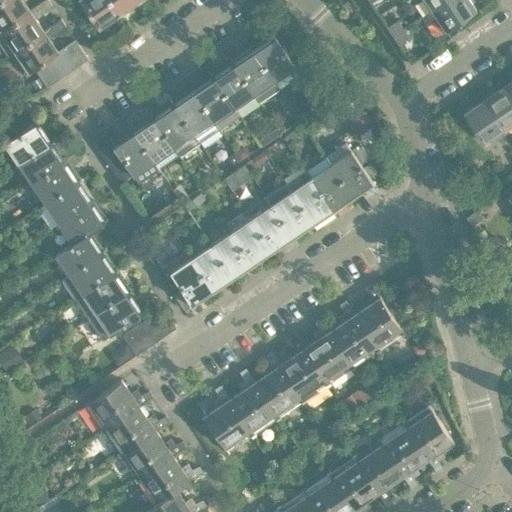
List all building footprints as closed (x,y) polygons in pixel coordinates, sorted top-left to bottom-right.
[(43,29),(36,18),(52,4),(48,0),(41,0),(30,8),(30,9),(1,29),(0,29),(0,43),(7,54),(15,50),(44,30),(44,29),(43,29)] [(29,8),(23,0),(0,0),(0,27),(1,29),(30,9),(30,8),(29,8)] [(120,12),(112,0),(80,0),(98,26),(120,12)] [(137,0),(112,0),(120,12),(137,0)] [(422,0),(430,11),(433,9),(432,7),(443,0),(422,0)] [(469,0),(443,0),(432,7),(433,9),(438,17),(435,19),(443,31),(476,9),(469,0)] [(57,50),(49,38),(66,25),(61,17),(44,29),(44,30),(15,50),(29,70),(34,67),(46,59),(55,53),(59,51),(58,49),(57,50)] [(387,27),(392,34),(403,27),(397,19),(387,27)] [(403,27),(392,34),(398,43),(408,36),(403,27)] [(260,38),(251,44),(274,79),(295,65),(273,33),(267,38),(260,38)] [(74,38),(64,45),(78,65),(88,58),(74,38)] [(239,57),(233,60),(255,92),(259,99),(279,86),(274,79),(251,44),(241,50),(239,57)] [(64,45),(58,49),(59,51),(55,53),(68,71),(78,65),(64,45)] [(55,53),(46,59),(58,78),(68,71),(55,53)] [(58,78),(46,59),(34,67),(40,75),(46,85),(47,86),(58,78)] [(255,92),(233,60),(213,74),(235,106),(255,92)] [(235,106),(213,74),(207,78),(200,78),(191,84),(219,127),(239,113),(235,106)] [(40,75),(31,81),(38,90),(46,85),(40,75)] [(511,93),(505,83),(485,97),(505,127),(511,121),(511,93)] [(181,96),(173,101),(194,133),(199,140),(219,127),(191,84),(181,91),(181,96)] [(485,97),(463,112),(483,141),(493,135),(495,138),(507,130),(505,127),(485,97)] [(194,133),(173,101),(153,115),(174,146),(179,153),(199,140),(194,133)] [(140,119),(131,125),(154,160),(174,146),(153,115),(145,120),(140,119)] [(35,119),(4,141),(18,161),(49,139),(35,119)] [(122,156),(134,174),(154,160),(131,125),(122,131),(121,136),(113,142),(122,156)] [(31,181),(77,150),(63,130),(56,136),(55,135),(49,139),(18,161),(31,181)] [(109,138),(97,147),(121,182),(134,174),(122,156),(113,142),(109,138)] [(325,155),(330,162),(354,197),(363,191),(365,184),(372,180),(346,141),(325,155)] [(77,150),(31,181),(45,201),(79,177),(71,165),(82,158),(77,150)] [(263,150),(253,157),(259,165),(269,158),(263,150)] [(354,197),(330,162),(310,175),(332,207),(340,202),(344,203),(354,197)] [(332,207),(310,175),(306,168),(286,181),(312,220),(314,223),(324,217),(327,210),(332,207)] [(58,221),(104,190),(99,183),(88,190),(79,177),(45,201),(37,206),(51,226),(58,221)] [(312,220),(286,181),(266,195),(270,202),(294,237),(303,231),(303,226),(312,220)] [(104,190),(58,221),(71,240),(72,242),(87,231),(107,218),(98,205),(109,197),(104,190)] [(294,237),(270,202),(250,216),(271,247),(280,242),(284,244),(294,237)] [(472,225),(482,218),(476,209),(466,216),(472,225)] [(271,247),(250,216),(230,229),(252,261),(271,247)] [(252,261),(230,229),(210,242),(234,278),(243,271),(243,266),(252,261)] [(87,231),(72,242),(71,240),(55,252),(69,272),(104,249),(96,237),(93,239),(87,231)] [(234,278),(210,242),(191,256),(212,288),(218,284),(225,284),(234,278)] [(502,247),(492,254),(497,262),(507,255),(502,247)] [(104,249),(69,272),(82,292),(114,270),(103,253),(106,251),(104,249)] [(511,261),(507,255),(497,262),(503,271),(511,264),(511,261)] [(212,288),(191,256),(170,270),(191,302),(212,288)] [(88,316),(127,290),(114,270),(82,292),(75,297),(88,316)] [(400,325),(380,295),(371,282),(365,286),(372,300),(354,312),(375,343),(377,342),(379,345),(400,331),(402,334),(406,331),(401,324),(400,325)] [(109,333),(141,311),(127,290),(88,316),(102,337),(109,333)] [(375,343),(354,312),(345,299),(340,302),(347,317),(329,329),(350,361),(352,359),(354,362),(375,348),(377,351),(381,348),(379,345),(377,342),(375,343)] [(176,326),(162,307),(153,313),(166,333),(176,326)] [(166,333),(153,313),(143,320),(156,340),(166,333)] [(350,361),(329,329),(320,316),(315,319),(322,334),(304,346),(305,346),(325,377),(327,376),(329,379),(350,365),(352,368),(356,365),(354,362),(352,359),(350,361)] [(156,340),(143,320),(133,327),(146,346),(156,340)] [(146,346),(133,327),(122,334),(135,354),(146,346)] [(305,346),(304,346),(295,333),(290,336),(297,351),(279,363),(300,394),(302,393),(303,396),(324,382),(327,385),(331,382),(329,379),(327,376),(325,377),(305,346)] [(419,342),(413,346),(418,355),(425,351),(419,342)] [(300,394),(279,363),(270,350),(265,353),(272,368),(254,380),(275,412),(276,411),(278,413),(300,399),(302,402),(306,399),(303,396),(302,393),(300,394)] [(275,412),(254,380),(245,366),(240,370),(247,385),(242,389),(229,397),(250,428),(252,427),(253,430),(274,416),(277,419),(281,416),(278,413),(276,411),(275,412)] [(121,378),(87,401),(103,424),(100,426),(102,430),(106,428),(110,425),(109,424),(139,404),(152,395),(148,389),(133,396),(121,378)] [(250,428),(229,397),(220,384),(215,387),(222,402),(204,414),(227,448),(249,433),(252,436),(256,433),(253,430),(252,427),(250,428)] [(384,395),(374,402),(379,409),(389,402),(384,395)] [(151,422),(139,404),(109,424),(110,425),(106,428),(120,449),(117,451),(119,455),(122,453),(126,451),(125,450),(156,429),(169,420),(165,415),(151,422)] [(401,420),(403,423),(406,427),(407,427),(427,457),(436,470),(442,466),(435,451),(453,439),(430,405),(407,421),(405,417),(401,420)] [(406,427),(403,423),(382,438),(380,434),(376,437),(378,440),(381,444),(382,443),(402,473),(411,487),(417,483),(409,469),(427,457),(407,427),(406,427)] [(156,429),(125,450),(126,451),(122,453),(137,474),(133,476),(136,480),(139,478),(143,476),(142,475),(172,454),(186,445),(182,440),(168,447),(156,429)] [(381,444),(378,440),(357,455),(355,451),(351,454),(353,457),(355,461),(356,460),(377,490),(386,504),(392,500),(384,485),(402,473),(382,443),(381,444)] [(143,476),(139,478),(155,501),(155,502),(176,488),(203,470),(199,465),(185,472),(172,454),(142,475),(143,476)] [(36,455),(26,462),(32,472),(43,465),(36,455)] [(355,461),(353,457),(332,471),(330,468),(326,471),(328,474),(330,478),(332,477),(352,507),(355,511),(364,511),(359,503),(377,490),(356,460),(355,461)] [(330,478),(328,474),(307,488),(305,485),(301,488),(303,491),(305,494),(306,494),(318,511),(344,511),(352,507),(332,477),(330,478)] [(155,502),(155,501),(146,508),(144,506),(137,510),(138,511),(194,511),(206,504),(203,498),(188,506),(176,488),(155,502)] [(305,494),(303,491),(282,505),(280,502),(276,505),(278,508),(280,511),(281,510),(282,511),(318,511),(306,494),(305,494)]
